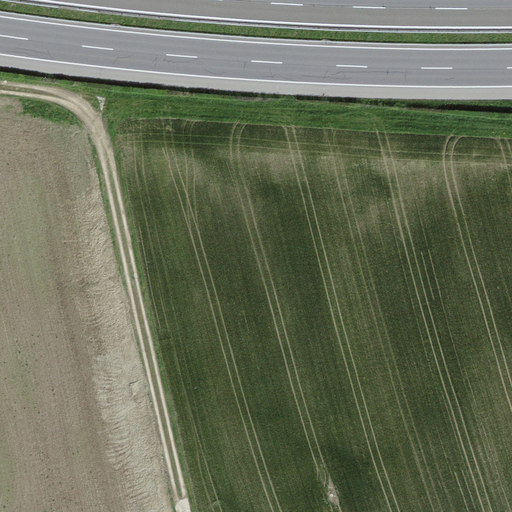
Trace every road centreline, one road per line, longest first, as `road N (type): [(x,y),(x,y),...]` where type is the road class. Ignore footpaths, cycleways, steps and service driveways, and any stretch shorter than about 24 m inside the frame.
road 1 (motorway): [(0,37),(252,61),(511,66)]
road 2 (track): [(0,81),(63,91),(94,127),(183,511)]
road 3 (motorway): [(511,7),(216,0)]
